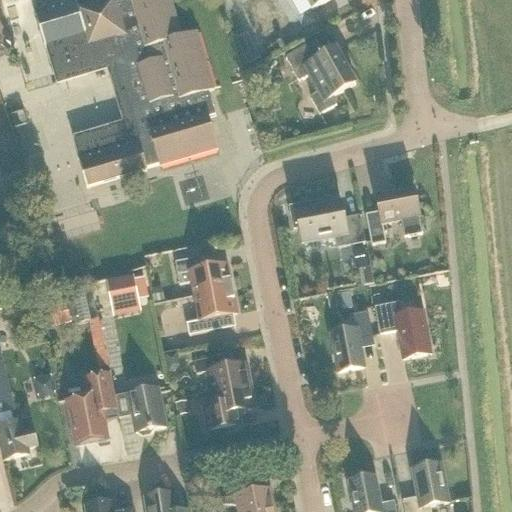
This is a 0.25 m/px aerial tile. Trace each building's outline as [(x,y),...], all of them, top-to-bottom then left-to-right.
[(75,2),(34,14),(35,16),(36,15),(46,48),(45,48),(44,48),(45,50),(47,50),(49,57),(58,85),(110,70),(119,100),(124,99),(132,124),(74,141),(79,156),(78,157),(79,160),(78,160),(77,160),(78,162),(79,162),(87,189),(86,189),(86,191),(90,190),(90,189),(146,172),(146,171),(160,167),(160,168),(218,151),(209,120),(216,118),(209,94),(214,93),(197,35),(182,40),(170,0),(130,0),(131,3),(116,7),(114,0),(78,11),(75,2)] [(289,0),(304,0),(312,12),(333,0),(288,0),(289,0)] [(310,100),(319,116),(336,107),(332,100),(355,87),(336,51),(324,57),(316,43),(285,59),(298,84),(308,79),(318,96),(310,100)] [(259,118),(280,112),(276,97),(255,103),(259,118)] [(15,130),(16,130),(27,126),(23,115),(21,114),(11,117),(15,130)] [(418,219),(419,219),(414,191),(376,199),(379,214),(365,217),(371,248),(386,245),(382,226),(400,223),(404,241),(422,237),(418,219)] [(360,218),(344,221),(341,205),(322,209),(320,203),(288,209),(292,233),(300,232),(302,245),(335,239),(338,251),(365,245),(360,218)] [(356,274),(368,272),(364,251),(352,253),(356,274)] [(179,289),(191,286),(194,300),(232,292),(227,268),(202,272),(200,260),(174,265),(179,289)] [(133,278),(105,284),(110,309),(138,303),(133,278)] [(161,290),(151,292),(153,305),(163,304),(161,290)] [(186,326),(188,339),(214,334),(212,321),(236,317),(232,292),(194,300),(198,324),(186,326)] [(66,304),(42,310),(47,331),(71,325),(72,329),(98,323),(91,293),(65,299),(66,304)] [(327,299),(330,312),(344,309),(341,297),(327,299)] [(397,334),(403,363),(430,358),(422,315),(402,318),(400,305),(374,310),(380,338),(397,334)] [(330,337),(338,376),(364,371),(359,343),(372,340),(368,315),(353,317),(356,333),(330,337)] [(43,331),(35,333),(38,345),(45,343),(43,331)] [(0,416),(14,413),(0,355),(0,416)] [(164,358),(168,376),(175,375),(179,368),(177,355),(164,358)] [(210,397),(250,389),(246,367),(221,372),(219,359),(193,364),(196,377),(206,375),(210,397)] [(38,378),(37,398),(57,399),(58,379),(38,378)] [(76,448),(108,441),(102,414),(116,412),(109,378),(85,383),(88,400),(67,404),(76,448)] [(255,412),(250,389),(210,397),(212,409),(202,411),(204,421),(207,434),(232,429),(230,417),(255,412)] [(156,392),(128,397),(136,437),(140,439),(143,435),(147,434),(151,437),(154,433),(164,431),(156,392)] [(188,417),(186,404),(175,407),(178,420),(188,417)] [(30,421),(21,424),(0,428),(0,450),(3,463),(29,457),(28,452),(37,449),(33,433),(30,421)] [(430,511),(430,510),(448,506),(440,467),(412,472),(418,500),(402,503),(404,511),(430,511)] [(375,479),(348,485),(353,511),(395,511),(394,504),(380,507),(375,479)] [(274,511),(270,491),(221,501),(222,507),(236,508),(237,511),(274,511)] [(146,511),(187,511),(188,511),(182,511),(174,511),(172,496),(145,500),(146,511)]
